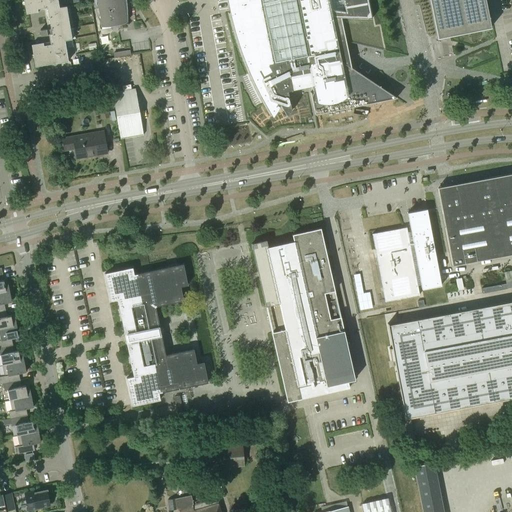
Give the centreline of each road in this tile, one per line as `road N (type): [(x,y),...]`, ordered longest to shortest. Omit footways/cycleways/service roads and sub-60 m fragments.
road 1 (tertiary): [(511,122),(190,183)]
road 2 (tertiary): [(191,192),(511,139)]
road 3 (residential): [(68,462),(19,233)]
road 4 (tertiary): [(190,183),(15,220)]
road 5 (tertiary): [(19,233),(191,192)]
